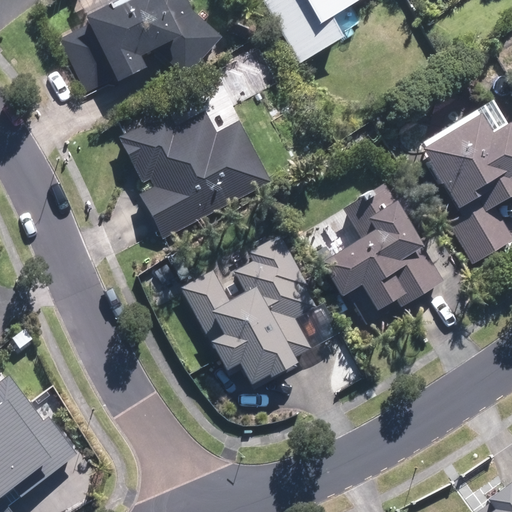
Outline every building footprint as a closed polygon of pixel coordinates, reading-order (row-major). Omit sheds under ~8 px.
[(194,13),(186,0),(123,0),(111,7),(112,8),(87,21),(89,26),(59,41),(86,94),(116,79),(120,86),(147,72),(141,61),(157,53),(186,78),(222,39),(194,13)] [(271,0),(264,4),(300,66),(343,40),(332,22),(367,0),(271,0)] [(254,25),(234,17),(228,32),(248,40),(254,25)] [(139,196),(163,240),(272,183),(240,123),(217,135),(205,112),(176,128),(168,113),(119,139),(143,184),(150,181),(154,188),(139,196)] [(493,137),(482,118),(423,152),(429,162),(427,162),(443,189),(444,187),(459,212),(467,208),(470,213),(449,226),(473,265),(511,241),(511,237),(495,210),(511,199),(511,127),(511,126),(493,137)] [(397,206),(385,185),(343,211),(362,242),(322,266),(343,300),(348,297),(366,326),(391,311),(389,308),(398,303),(402,308),(444,283),(424,250),(425,250),(398,206),(397,206)] [(214,272),(181,290),(227,374),(240,368),(252,389),(270,379),(272,382),(300,367),(295,359),(312,350),(296,320),(317,308),(305,288),(307,286),(280,237),(247,253),(253,263),(234,273),(245,294),(229,303),(214,272)] [(340,296),(328,303),(336,317),(348,311),(340,296)] [(11,336),(19,346),(32,337),(25,326),(11,336)] [(0,511),(13,511),(15,510),(8,501),(77,451),(48,413),(43,417),(8,370),(0,376),(0,511)] [(511,511),(511,477),(488,494),(492,499),(473,511),(511,511)]
